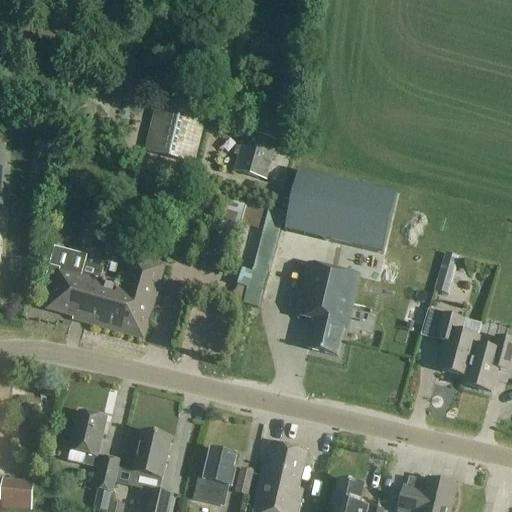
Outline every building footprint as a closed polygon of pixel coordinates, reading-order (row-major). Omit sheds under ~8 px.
[(0,106),(65,119),(75,121),(79,99),(51,94),(55,73),(0,62),(0,106)] [(242,89),(238,103),(261,109),(265,95),(242,89)] [(187,163),(198,120),(164,111),(153,154),(187,163)] [(32,115),(31,124),(43,127),(44,117),(32,115)] [(266,182),(277,143),(245,134),(234,174),(266,182)] [(298,173),(284,232),(383,255),(397,197),(298,173)] [(251,185),(249,196),(272,202),(275,191),(251,185)] [(224,274),(246,207),(223,199),(213,230),(221,233),(214,255),(218,256),(214,270),(224,274)] [(257,314),(283,213),(268,209),(243,310),(257,314)] [(158,240),(160,231),(149,228),(147,238),(158,240)] [(452,286),(458,265),(443,261),(437,282),(452,286)] [(103,270),(83,265),(79,282),(73,280),(74,277),(47,270),(39,296),(48,298),(44,312),(76,321),(74,326),(142,346),(156,299),(152,298),(160,273),(134,263),(122,293),(99,287),(103,270)] [(347,331),(360,278),(309,266),(296,318),(314,323),(307,352),(337,359),(343,330),(347,331)] [(430,305),(441,308),(446,293),(436,289),(430,305)] [(440,373),(465,380),(466,380),(475,348),(475,349),(481,326),(465,322),(461,336),(459,336),(463,323),(441,318),(435,342),(447,345),(440,373)] [(466,380),(465,380),(463,388),(490,395),(498,367),(510,371),(511,364),(511,345),(495,341),(492,353),(475,349),(475,348),(466,380)] [(95,492),(112,496),(120,463),(99,458),(107,422),(80,416),(71,453),(86,457),(83,470),(99,474),(95,492)] [(162,482),(172,441),(143,434),(134,475),(162,482)] [(298,511),(302,498),(297,497),(308,455),(271,445),(253,511),(298,511)] [(232,491),(236,473),(233,472),(236,459),(211,454),(204,482),(198,481),(193,502),(224,509),(229,490),(232,491)] [(247,498),(253,473),(240,470),(235,495),(247,498)] [(426,485),(409,481),(406,491),(404,491),(398,511),(450,511),(456,489),(426,482),(426,485)] [(0,511),(7,511),(30,511),(33,486),(2,483),(0,505),(0,511)] [(359,508),(363,489),(338,483),(331,511),(368,511),(369,510),(359,508)] [(169,511),(173,497),(150,492),(145,511),(169,511)]
